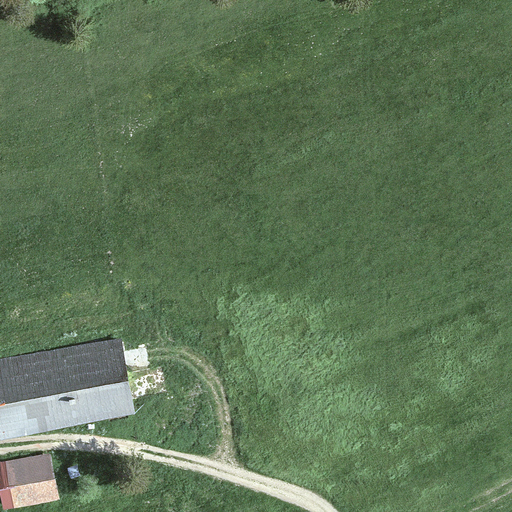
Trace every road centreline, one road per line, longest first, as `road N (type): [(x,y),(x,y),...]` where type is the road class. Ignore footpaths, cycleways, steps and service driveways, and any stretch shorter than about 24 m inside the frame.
road 1 (track): [(166,453),(290,493),(323,511)]
road 2 (track): [(166,453),(0,445)]
